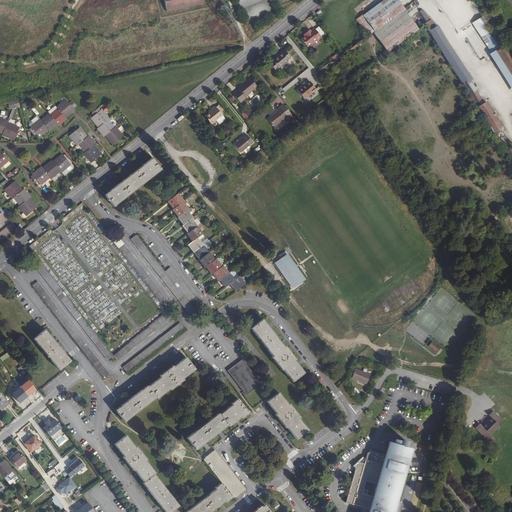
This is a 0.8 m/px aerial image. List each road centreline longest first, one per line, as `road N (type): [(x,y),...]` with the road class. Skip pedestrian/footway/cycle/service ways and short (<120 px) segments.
road 1 (residential): [(317,0),(85,189)]
road 2 (residential): [(297,461),(349,420),(346,406),(264,306),(239,304),(218,314)]
road 3 (residential): [(85,189),(106,214),(151,231),(218,314)]
road 4 (residential): [(297,461),(268,424),(252,424),(226,449),(256,492)]
road 5 (residential): [(2,258),(87,368)]
road 6 (residential): [(218,314),(119,389)]
road 7 (residential): [(106,403),(107,452),(148,511)]
